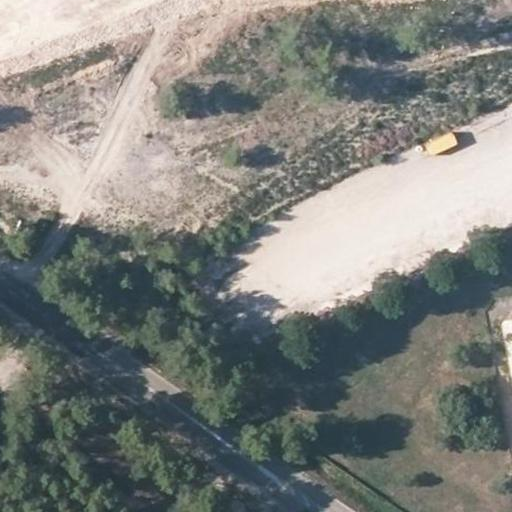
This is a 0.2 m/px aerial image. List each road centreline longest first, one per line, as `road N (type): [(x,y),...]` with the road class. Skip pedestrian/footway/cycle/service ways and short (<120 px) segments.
road 1 (tertiary): [(321,511),(0,282)]
road 2 (track): [(109,511),(252,461)]
